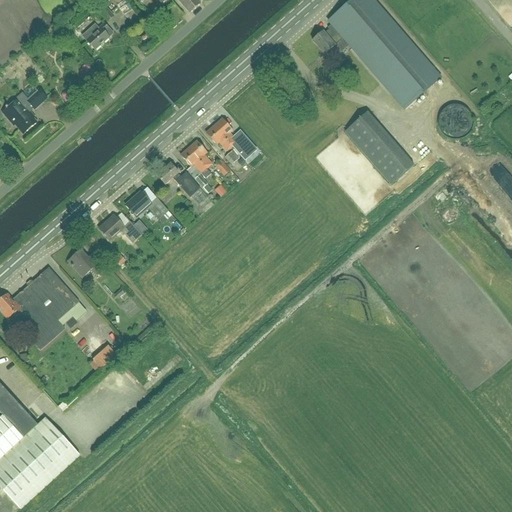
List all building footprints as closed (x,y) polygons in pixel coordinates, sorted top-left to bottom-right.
[(201,4),(197,0),(176,0),(189,14),(201,4)] [(377,7),(371,0),(354,0),(329,22),(332,25),(328,29),(329,30),(324,34),(323,33),(312,42),(328,60),(335,54),(331,50),(335,46),(343,39),(405,110),(440,80),(377,7)] [(113,13),(119,7),(114,2),(108,7),(113,13)] [(99,14),(107,23),(114,16),(106,8),(99,14)] [(104,25),(98,30),(95,26),(82,37),(94,50),(108,38),(104,33),(108,29),(104,25)] [(0,78),(0,93),(1,94),(8,88),(0,79),(0,78)] [(34,110),(47,99),(39,90),(26,101),(34,110)] [(36,122),(33,118),(34,117),(18,98),(1,113),(12,125),(13,124),(22,135),(36,122)] [(345,133),(391,186),(414,166),(368,113),(345,133)] [(214,127),(232,147),(236,143),(228,134),(232,131),(222,120),(214,127)] [(232,147),(214,127),(206,134),(216,146),(218,144),(226,152),(232,147)] [(243,157),(255,147),(249,141),(238,150),(243,157)] [(189,149),(206,169),(212,164),(204,156),(207,153),(197,142),(189,149)] [(211,174),(206,169),(189,149),(180,156),(191,168),(193,165),(205,179),(211,174)] [(478,149),(468,155),(471,160),(481,154),(478,149)] [(238,160),(231,152),(224,158),(231,166),(238,160)] [(224,177),(230,172),(220,161),(214,166),(224,177)] [(190,198),(200,189),(185,173),(181,177),(178,174),(170,165),(157,177),(164,186),(172,179),(190,198)] [(459,170),(452,176),(460,186),(468,180),(459,170)] [(200,176),(195,180),(203,189),(208,185),(200,176)] [(224,186),(217,189),(220,198),(228,195),(224,186)] [(141,193),(126,206),(136,218),(148,208),(159,220),(169,212),(157,199),(151,204),(141,193)] [(132,243),(141,235),(133,227),(130,223),(124,228),(114,217),(99,230),(110,242),(122,232),(132,243)] [(139,222),(133,227),(141,235),(141,236),(147,231),(139,222)] [(95,276),(103,269),(92,255),(87,259),(81,252),(68,263),(82,279),(91,271),(95,276)] [(34,277),(43,268),(37,262),(28,270),(34,277)] [(48,269),(12,301),(20,309),(16,313),(20,318),(17,321),(42,350),(65,330),(57,322),(78,304),(48,269)] [(8,320),(9,318),(16,313),(20,309),(12,301),(8,296),(1,301),(0,300),(0,309),(1,311),(1,312),(8,320)] [(70,329),(77,324),(72,319),(66,324),(70,329)] [(112,363),(109,360),(116,354),(108,344),(92,358),(94,361),(90,364),(95,371),(100,367),(103,371),(112,363)] [(30,362),(29,354),(21,356),(22,363),(30,362)] [(130,383),(123,375),(119,378),(113,371),(104,380),(111,388),(113,386),(120,393),(130,383)] [(0,384),(0,413),(3,417),(0,419),(0,488),(20,511),(79,457),(45,419),(38,426),(0,384)] [(73,417),(82,410),(78,405),(70,412),(73,417)]
